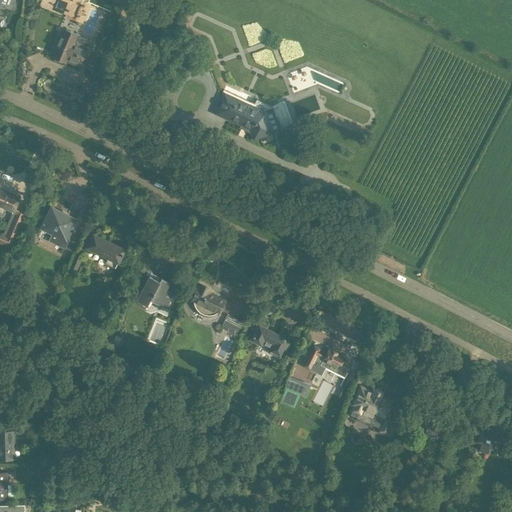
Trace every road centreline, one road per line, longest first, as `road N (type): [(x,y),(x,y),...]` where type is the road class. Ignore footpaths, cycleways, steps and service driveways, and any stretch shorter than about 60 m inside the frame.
road 1 (unclassified): [(511,367),(0,115)]
road 2 (unclassified): [(511,337),(0,93)]
road 3 (track): [(84,130),(129,0)]
